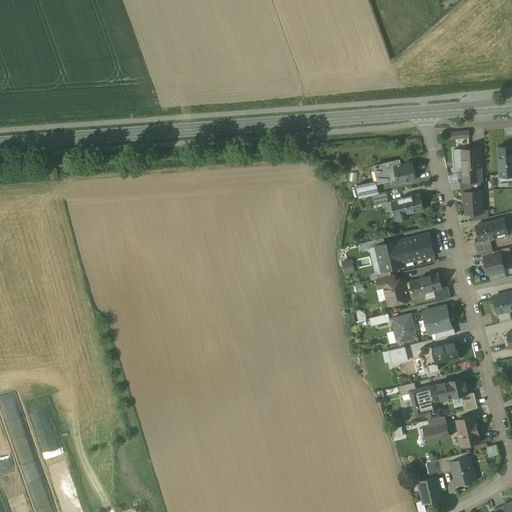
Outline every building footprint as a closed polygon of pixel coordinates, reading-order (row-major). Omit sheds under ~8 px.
[(511,146),(497,148),(499,171),(511,170),(511,146)] [(469,148),(453,149),(455,169),(463,169),(464,182),(481,181),(479,149),(469,149),(469,148)] [(412,162),(400,165),(399,160),(374,166),(379,183),(392,180),(393,184),(416,179),(412,162)] [(376,182),(356,187),(359,199),(372,195),(379,194),(376,182)] [(481,190),(463,192),(464,201),(466,201),(467,213),(466,213),(466,214),(472,214),(483,213),(483,210),(481,190)] [(379,194),(372,195),(375,206),(389,202),(386,192),(379,194)] [(419,194),(392,201),(396,220),(409,217),(408,213),(423,210),(419,194)] [(483,213),(472,214),(472,221),(489,217),(488,209),(483,210),(483,213)] [(504,218),(476,225),(480,241),(490,239),(507,235),(507,236),(508,236),(504,218)] [(398,240),(377,245),(382,269),(404,264),(403,261),(434,254),(429,233),(398,241),(398,240)] [(490,239),(480,241),(474,242),(477,255),(482,254),(493,251),(490,239)] [(499,249),(494,251),(495,258),(484,261),(484,265),(486,264),(488,275),(505,271),(503,263),(506,263),(504,256),(501,257),(499,249)] [(493,251),(482,254),(484,261),(495,258),(494,251),(493,251)] [(345,273),(356,271),(353,258),(343,260),(345,273)] [(404,282),(406,291),(408,299),(425,295),(425,292),(434,290),(442,288),(442,287),(438,272),(420,277),(420,278),(404,282)] [(394,274),(377,278),(379,288),(385,287),(395,284),(394,281),(396,280),(394,274)] [(396,280),(394,281),(395,284),(385,287),(389,305),(409,300),(408,299),(406,291),(404,282),(400,279),(396,280)] [(442,288),(434,290),(436,302),(451,298),(448,286),(442,287),(442,288)] [(511,291),(493,296),(498,314),(511,310),(511,291)] [(447,305),(423,311),(429,333),(436,332),(452,327),(452,326),(447,305)] [(372,325),(390,320),(388,313),(370,318),(372,325)] [(417,337),(412,314),(406,315),(406,316),(402,317),(402,316),(392,318),(398,342),(417,337)] [(452,327),(436,332),(437,338),(455,334),(453,326),(452,326),(452,327)] [(455,340),(420,349),(426,373),(439,370),(437,363),(459,357),(455,340)] [(404,347),(389,350),(391,358),(394,357),(396,363),(408,360),(404,347)] [(464,377),(431,385),(435,402),(460,395),(468,394),(464,377)] [(416,389),(414,382),(399,386),(401,395),(410,392),(417,391),(416,389)] [(417,391),(410,392),(416,417),(428,414),(429,420),(443,416),(441,409),(437,410),(435,402),(431,385),(416,389),(417,391)] [(468,394),(460,395),(464,411),(478,408),(474,392),(468,394)] [(443,416),(429,420),(431,426),(420,428),(422,436),(426,435),(428,443),(438,440),(437,439),(449,435),(447,428),(446,422),(445,422),(443,416)] [(457,420),(457,422),(457,423),(458,426),(460,435),(458,438),(460,446),(464,448),(468,446),(470,444),(480,441),(478,434),(479,433),(479,432),(478,433),(476,425),(477,425),(476,424),(475,424),(473,416),(457,420)] [(450,456),(439,459),(442,471),(452,468),(450,462),(451,462),(450,456)] [(451,462),(450,462),(452,468),(453,468),(454,473),(453,473),(456,484),(470,481),(468,473),(472,472),(469,457),(451,462)] [(439,459),(432,461),(435,474),(443,472),(442,471),(439,459)] [(437,476),(418,481),(423,503),(442,499),(437,476)]
